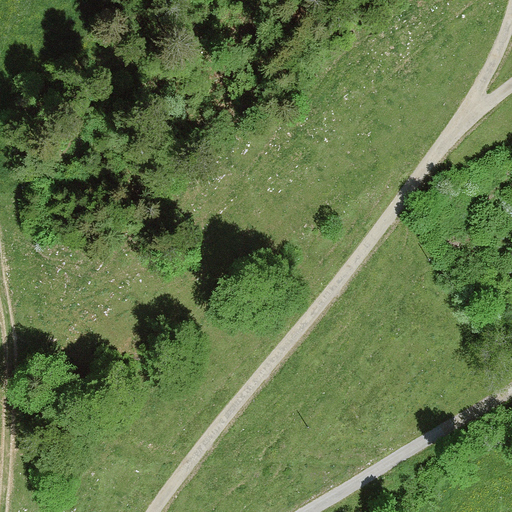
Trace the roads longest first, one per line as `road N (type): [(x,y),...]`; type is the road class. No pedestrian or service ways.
road 1 (unclassified): [(154,511),(470,111)]
road 2 (track): [(0,268),(8,391),(1,511)]
road 3 (unclassified): [(304,511),(511,387)]
